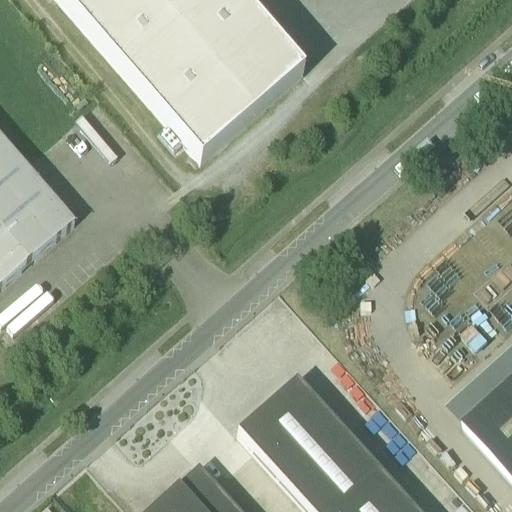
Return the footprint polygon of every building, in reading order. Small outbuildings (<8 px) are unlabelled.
[(232,0),(50,0),(196,166),(300,76),(232,0)] [(0,295),(73,232),(0,147),(0,295)] [(511,356),(464,401),(463,406),(477,422),(463,434),(511,488),(511,356)] [(408,511),(295,387),(236,440),(301,511),(408,511)] [(230,511),(198,476),(177,494),(192,511),(230,511)] [(192,511),(177,494),(157,511),(192,511)]
